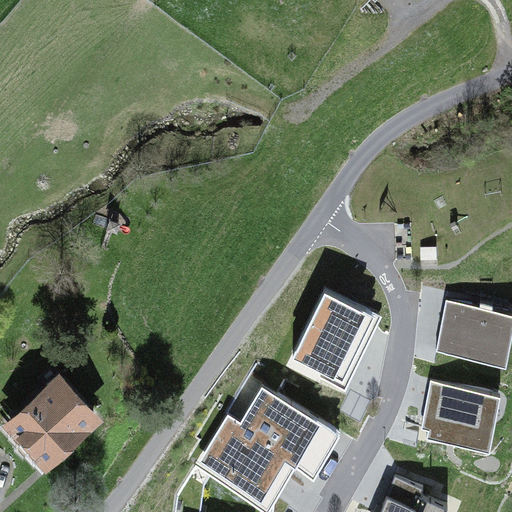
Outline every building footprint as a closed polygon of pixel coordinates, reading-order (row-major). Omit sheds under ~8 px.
[(376,321),(326,297),(295,359),(346,384),(376,321)] [(511,329),(511,318),(448,304),(438,351),(504,365),(511,329)] [(61,376),(1,428),(46,478),(105,426),(61,376)] [(499,399),(432,385),(423,428),(431,430),(429,439),(488,452),(499,399)] [(241,427),(229,419),(199,466),(268,509),(295,466),(313,477),(337,439),(263,392),(241,427)] [(421,491),(396,481),(383,511),(443,511),(444,511),(417,500),(421,491)]
